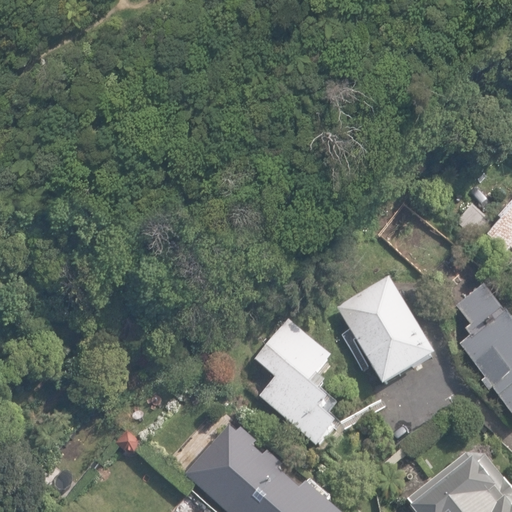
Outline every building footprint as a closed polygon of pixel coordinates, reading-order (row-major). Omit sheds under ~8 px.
[(476,241),(492,226),(474,208),(458,224),(476,241)] [(511,209),(499,223),(502,226),(485,243),(505,262),(511,255),(511,209)] [(391,282),(339,312),(385,389),(437,358),(391,282)] [(471,340),(461,347),(486,381),(482,384),(490,395),(494,392),(511,416),(511,321),(507,314),(505,316),(486,290),(459,310),(473,328),(466,332),(471,340)] [(334,363),(291,324),(257,363),(277,381),(261,400),(318,451),(338,428),(326,417),(333,408),(319,396),(328,387),(319,379),(334,363)] [(231,429),(187,479),(223,511),(337,511),(309,486),(302,493),(280,475),(286,469),(269,456),(265,460),(254,449),(259,445),(242,431),(237,435),(231,429)] [(415,511),(413,511),(511,511),(511,489),(487,458),(467,456),(408,502),(415,511)]
